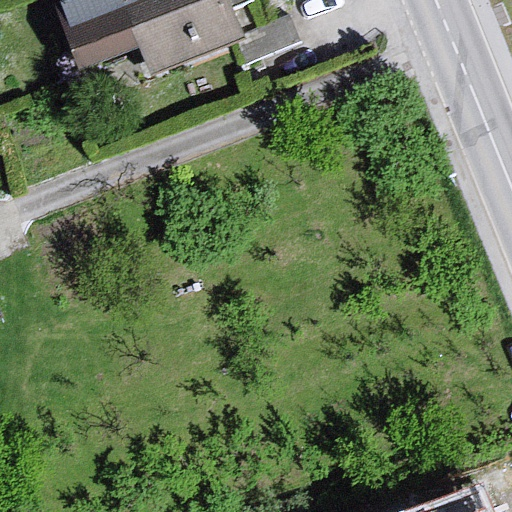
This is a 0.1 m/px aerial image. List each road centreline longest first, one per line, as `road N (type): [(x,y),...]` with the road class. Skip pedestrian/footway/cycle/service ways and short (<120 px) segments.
road 1 (unknown): [(0,234),(425,78)]
road 2 (tertiary): [(434,0),(511,189)]
